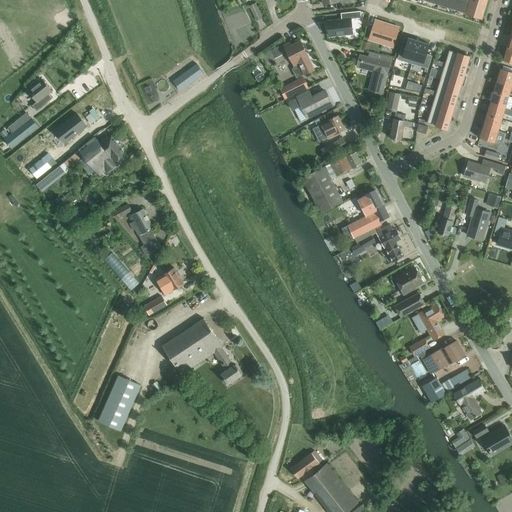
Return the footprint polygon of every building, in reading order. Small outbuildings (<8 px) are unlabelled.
[(424,0),(466,13),(466,14),(481,18),(487,0),(424,0)] [(255,4),(250,7),(256,20),(262,18),(255,4)] [(341,20),(327,21),(329,37),(353,34),(351,19),(361,18),(360,11),(341,14),(341,20)] [(375,20),(368,41),(393,48),(400,28),(375,20)] [(401,46),(397,59),(412,64),(419,42),(408,39),(405,47),(401,46)] [(284,46),(294,65),(292,70),(297,78),(314,70),(309,59),(300,41),(291,46),(290,43),(284,46)] [(363,41),(361,48),(368,51),(370,44),(363,41)] [(419,42),(412,64),(428,69),(432,56),(426,54),(429,45),(419,42)] [(278,47),(271,51),(275,59),(282,55),(278,47)] [(445,63),(445,65),(465,72),(469,57),(449,51),(445,63)] [(363,57),(360,67),(374,71),(369,90),(382,93),(389,63),(391,57),(370,52),(369,58),(363,57)] [(440,62),(438,66),(444,68),(440,80),(460,86),(465,72),(445,65),(445,63),(440,62)] [(197,64),(173,82),(180,91),(204,74),(197,64)] [(511,72),(501,69),(497,80),(511,84),(511,72)] [(265,77),(262,72),(255,77),(259,82),(265,77)] [(279,88),(285,99),(308,88),(303,77),(279,88)] [(42,80),(28,91),(37,102),(32,106),(37,111),(52,99),(48,94),(52,92),(42,80)] [(436,92),(436,94),(456,100),(460,86),(440,80),(436,92)] [(511,84),(497,80),(494,93),(509,97),(511,86),(511,84)] [(408,82),(406,89),(420,92),(422,85),(408,81),(408,82)] [(431,90),(430,94),(435,96),(431,108),(452,115),(456,100),(436,94),(436,92),(431,90)] [(308,118),(333,105),(325,91),(312,98),(309,91),(298,97),(298,98),(289,103),(293,110),(301,105),(308,118)] [(397,110),(400,95),(390,93),(387,108),(393,109),(397,110)] [(494,93),(490,104),(505,109),(509,97),(494,93)] [(490,104),(487,115),(502,120),(505,109),(490,104)] [(387,108),(385,118),(391,119),(392,111),(393,109),(387,108)] [(431,108),(427,123),(447,130),(448,126),(452,115),(431,108)] [(26,113),(12,124),(17,131),(31,119),(26,113)] [(394,119),(390,138),(401,140),(404,126),(405,121),(406,115),(395,113),(394,119)] [(65,122),(55,131),(56,133),(57,133),(65,143),(78,133),(87,126),(81,119),(77,114),(65,123),(65,122)] [(487,115),(484,127),(499,131),(502,120),(487,115)] [(322,124),(313,129),(319,142),(329,138),(344,129),(338,116),(322,124)] [(10,136),(5,140),(12,148),(38,128),(31,119),(17,131),(10,136)] [(379,122),(373,125),(376,132),(382,129),(379,122)] [(417,131),(418,131),(426,134),(428,126),(419,124),(417,131)] [(480,138),(495,143),(499,131),(484,127),(480,138)] [(4,130),(0,133),(5,140),(10,136),(5,130),(4,130)] [(79,150),(79,151),(64,162),(69,169),(85,157),(99,176),(106,171),(108,173),(128,157),(111,135),(101,144),(96,137),(79,150)] [(343,138),(321,150),(325,158),(348,146),(343,138)] [(498,160),(500,154),(486,150),(484,156),(498,160)] [(345,172),(352,169),(353,169),(362,164),(355,152),(339,160),(345,172)] [(48,154),(28,170),(36,180),(37,181),(57,165),(48,154)] [(468,161),(464,176),(486,183),(491,168),(499,170),(498,173),(503,175),(506,166),(484,159),(482,165),(468,161)] [(332,179),(344,173),(338,160),(326,166),(332,179)] [(321,213),(343,202),(325,166),(303,177),(321,213)] [(54,170),(36,184),(37,186),(41,191),(42,192),(60,178),(62,176),(56,169),(54,170)] [(439,186),(433,204),(440,207),(446,188),(439,186)] [(354,238),(381,225),(379,221),(389,216),(376,190),(365,195),(366,196),(358,200),(366,216),(348,226),(354,238)] [(489,196),(486,205),(490,206),(498,209),(501,198),(493,195),(489,194),(489,196)] [(58,197),(53,201),(58,206),(63,202),(60,199),(58,197)] [(467,235),(470,236),(483,240),(491,212),(476,208),(478,200),(472,199),(467,215),(473,216),(467,235)] [(128,203),(112,212),(116,221),(118,220),(133,212),(128,203)] [(448,203),(443,218),(442,218),(438,233),(448,236),(449,235),(453,236),(455,228),(452,227),(454,220),(458,206),(448,203)] [(135,221),(129,224),(133,231),(135,230),(139,236),(143,245),(141,247),(144,254),(145,255),(146,255),(161,247),(151,229),(154,228),(143,209),(134,214),(132,215),(135,221)] [(499,217),(493,236),(500,238),(497,245),(511,248),(511,231),(504,229),(507,219),(499,217)] [(386,249),(393,261),(402,255),(395,242),(401,239),(395,228),(393,230),(390,225),(376,232),(386,250),(386,249)] [(364,248),(375,242),(372,235),(360,242),(361,242),(364,248)] [(357,244),(352,247),(356,255),(365,250),(364,248),(361,242),(357,244)] [(404,295),(411,291),(411,289),(424,282),(421,278),(422,276),(419,272),(418,272),(415,267),(392,280),(395,286),(398,284),(404,295)] [(158,278),(156,279),(165,295),(167,294),(172,291),(183,284),(184,284),(180,276),(178,272),(178,273),(175,268),(163,275),(158,278)] [(419,293),(395,306),(401,317),(425,304),(419,293)] [(146,306),(151,314),(167,305),(162,296),(146,306)] [(418,314),(412,318),(421,333),(427,329),(433,340),(444,333),(438,323),(442,321),(440,318),(443,317),(437,305),(428,310),(427,309),(418,314)] [(226,371),(220,374),(227,385),(242,375),(235,364),(234,365),(222,347),(223,347),(204,319),(163,346),(181,374),(214,353),(226,371)] [(424,339),(410,347),(414,355),(428,348),(424,339)] [(425,350),(419,354),(423,360),(431,374),(450,363),(465,355),(457,341),(442,349),(429,356),(425,350)] [(423,385),(422,386),(432,402),(446,394),(472,379),(469,373),(462,377),(460,373),(441,384),(437,378),(433,380),(423,385)] [(99,421),(121,431),(141,385),(119,375),(99,421)] [(454,394),(460,404),(462,403),(471,419),(481,413),(472,397),(485,390),(479,380),(454,394)] [(485,425),(473,432),(477,438),(484,433),(485,433),(488,431),(485,425)] [(511,438),(505,425),(483,438),(493,455),(511,444),(511,438)] [(460,436),(451,442),(456,448),(470,439),(463,429),(458,433),(460,436)] [(470,440),(456,449),(460,456),(475,447),(470,440)] [(305,481),(329,511),(346,511),(359,502),(328,463),(323,467),(319,462),(322,460),(315,450),(291,469),(299,478),(301,476),(305,481)] [(502,473),(497,476),(502,486),(508,483),(502,473)]
